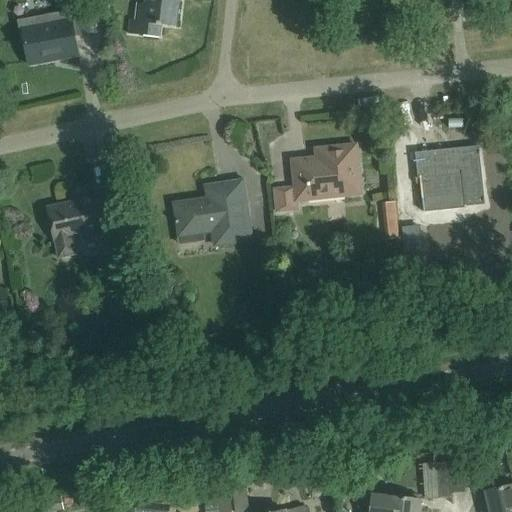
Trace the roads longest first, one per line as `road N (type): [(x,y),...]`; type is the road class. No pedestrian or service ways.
road 1 (secondary): [(0,459),(511,367)]
road 2 (residential): [(218,99),(511,68)]
road 3 (residential): [(0,145),(218,99)]
